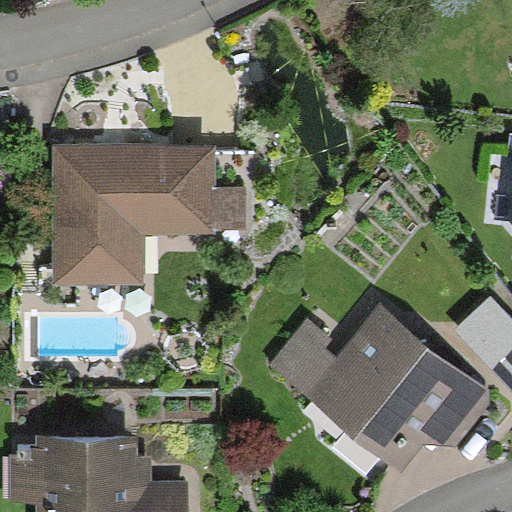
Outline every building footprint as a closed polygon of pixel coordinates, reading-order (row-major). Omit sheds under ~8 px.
[(213,138),(52,138),(52,278),(147,278),(147,226),(210,226),(210,219),(245,219),(245,182),(213,182),(213,138)] [(511,307),(493,288),(454,324),(511,386),(511,307)] [(338,351),(309,388),(405,461),(423,438),(456,443),(495,395),(380,301),(338,351)] [(309,388),(338,351),(327,342),(336,331),(308,310),(271,358),(309,388)] [(136,429),(34,428),(34,450),(14,450),(14,493),(40,493),(40,511),(187,511),(188,478),(155,477),(156,450),(136,449),(136,429)]
